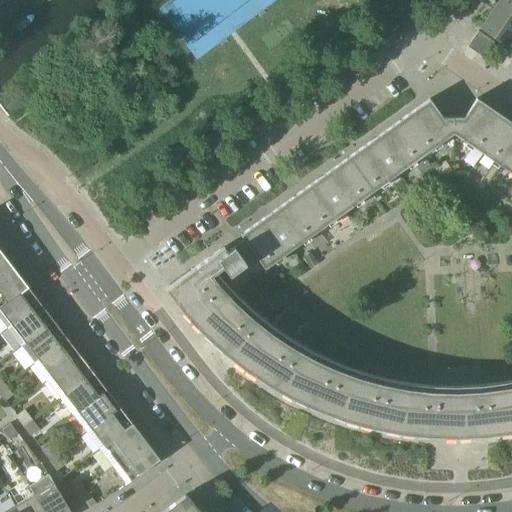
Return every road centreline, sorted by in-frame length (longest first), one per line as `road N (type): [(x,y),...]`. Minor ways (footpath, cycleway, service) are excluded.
road 1 (residential): [(96,274),(424,40)]
road 2 (tertiary): [(463,511),(338,493),(300,479),(227,431)]
road 3 (tertiary): [(77,286),(202,452)]
road 4 (tertiary): [(227,431),(96,274)]
road 5 (tertiary): [(96,274),(14,182)]
road 6 (tertiary): [(14,182),(28,217),(77,286)]
